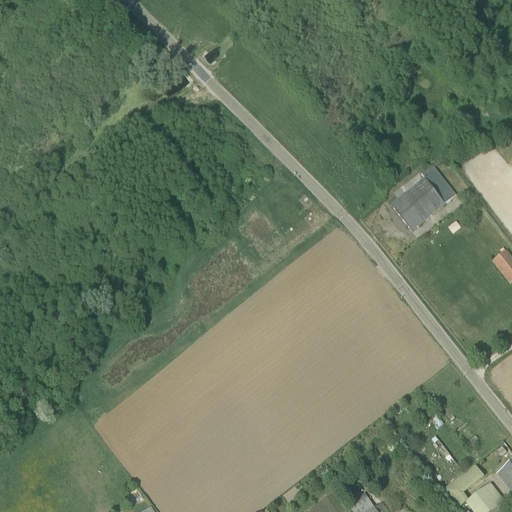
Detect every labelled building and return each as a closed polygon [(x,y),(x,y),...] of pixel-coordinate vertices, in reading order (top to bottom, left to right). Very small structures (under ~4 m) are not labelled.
[(453,200),(453,199),(456,196),(434,168),(422,174),(425,180),(391,206),(412,232),(453,200)] [(453,236),(461,230),(456,223),(448,229),(453,236)] [(511,259),(506,252),(493,262),(511,285),(511,283),(511,259)] [(444,425),(438,417),(433,420),(439,428),(444,425)] [(507,454),(502,448),(498,452),(503,458),(507,454)] [(511,463),(498,475),(511,493),(511,463)] [(469,501),(464,494),(484,478),(475,467),(445,490),(459,509),(465,504),(469,501)] [(472,511),(493,511),(505,504),(488,485),(469,501),(465,504),(472,511)] [(364,494),(348,504),(352,511),(376,511),(374,508),(367,497),(365,497),(364,494)]
